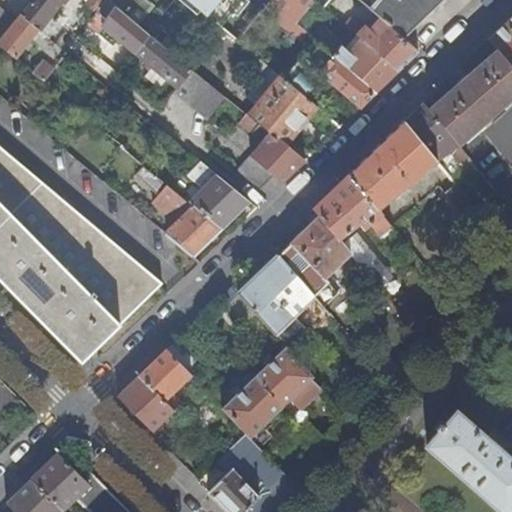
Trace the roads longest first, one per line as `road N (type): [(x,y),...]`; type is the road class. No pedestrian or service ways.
road 1 (residential): [(72,411),(500,0)]
road 2 (residential): [(72,411),(171,511)]
